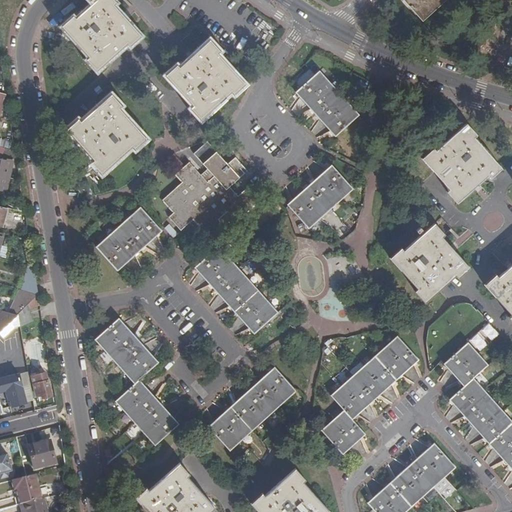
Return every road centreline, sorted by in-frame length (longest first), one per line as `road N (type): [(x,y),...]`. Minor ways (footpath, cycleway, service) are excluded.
road 1 (residential): [(45,0),(23,55),(61,310)]
road 2 (residential): [(142,293),(184,344),(182,367),(202,391),(242,357),(167,272)]
road 3 (residential): [(511,507),(423,418),(352,481),(350,511)]
road 4 (residential): [(511,98),(426,71),(288,0)]
road 5 (residential): [(61,310),(96,511)]
